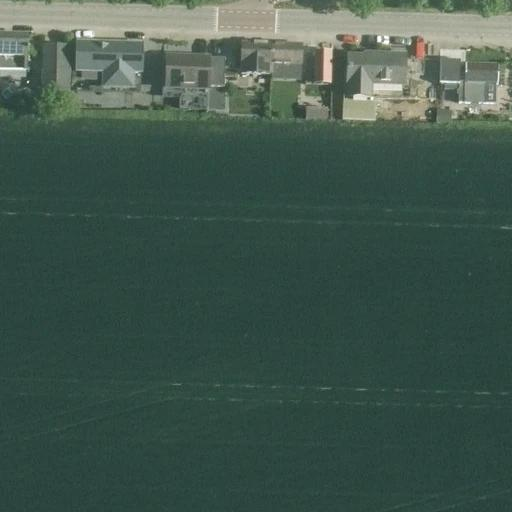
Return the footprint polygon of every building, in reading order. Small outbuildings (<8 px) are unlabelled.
[(0,82),(0,74),(26,75),(27,37),(0,36),(0,82)] [(140,76),(141,46),(76,44),(75,74),(102,75),(102,86),(132,87),(132,75),(140,76)] [(271,78),(271,68),(272,46),(240,45),(239,77),(271,78)] [(272,46),(271,68),(286,68),(286,75),(299,75),(299,69),(301,69),(301,46),(272,46)] [(42,93),(67,94),(68,49),(43,48),(42,93)] [(304,49),(303,81),(327,82),(328,50),(304,49)] [(346,86),(343,86),(342,103),(371,104),(371,100),(410,102),(410,88),(403,88),(404,57),(374,56),(374,58),(347,58),(346,86)] [(165,75),(165,92),(182,93),(182,106),(182,111),(206,112),(206,107),(207,94),(207,91),(208,59),(166,58),(165,75)] [(208,59),(207,91),(211,91),(220,91),(222,91),(224,60),(211,59),(208,59)] [(438,86),(459,87),(458,105),(484,106),(484,87),(496,87),(497,65),(465,64),(465,76),(459,76),(459,62),(439,61),(438,86)] [(305,111),(305,121),(326,121),(327,93),(306,93),(305,98),(305,111)] [(437,113),(436,126),(450,126),(451,113),(437,113)]
